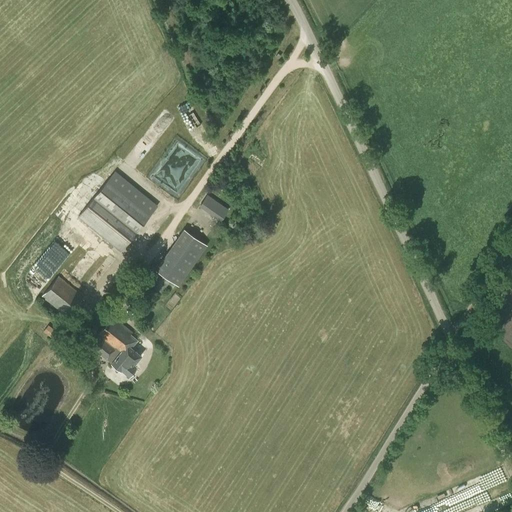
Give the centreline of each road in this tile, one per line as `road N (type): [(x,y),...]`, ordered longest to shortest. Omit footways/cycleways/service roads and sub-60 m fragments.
road 1 (unclassified): [(453,341),(292,0)]
road 2 (unclassified): [(349,511),(453,341)]
road 3 (unclassified): [(511,468),(453,341)]
